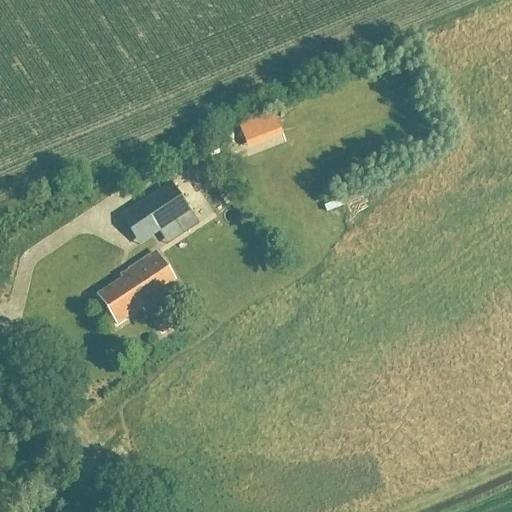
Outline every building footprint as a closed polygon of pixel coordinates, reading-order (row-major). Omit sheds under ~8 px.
[(181,179),(193,193),(214,175),(203,162),(181,179)] [(159,234),(192,212),(172,181),(139,203),(159,234)] [(203,255),(231,300),(250,288),(222,243),(203,255)] [(144,311),(179,288),(156,253),(121,276),(123,279),(98,296),(117,325),(142,308),(144,311)] [(163,334),(177,325),(169,314),(156,322),(163,334)]
